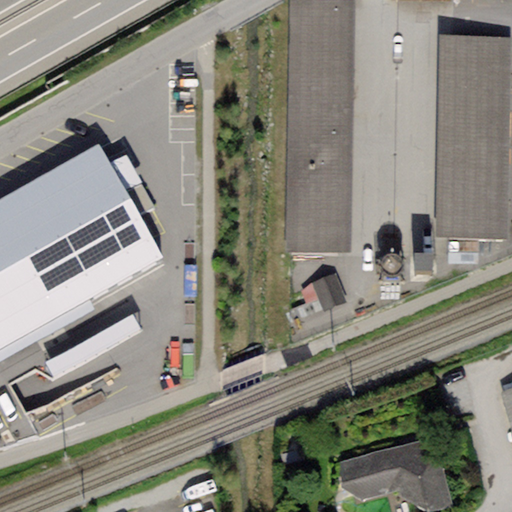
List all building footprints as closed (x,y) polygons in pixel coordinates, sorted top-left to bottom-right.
[(316,4),(291,3),(287,253),(354,254),(359,5),(316,4)] [(511,157),(511,40),(445,40),(442,241),(511,242),(511,157)] [(99,151),(0,207),(0,358),(165,265),(99,151)] [(382,274),(383,277),(385,280),(388,282),(392,283),(395,282),(399,281),(402,278),(403,275),(404,272),(403,268),(401,265),(399,262),(395,261),(391,261),(388,262),(385,264),(383,267),(382,270),(382,274)] [(436,262),(417,262),(417,279),(436,279),(436,262)] [(337,276),(311,288),(322,314),(348,302),(337,276)] [(133,319),(47,368),(55,382),(141,334),(133,319)] [(435,440),(340,464),(341,491),(363,504),(399,493),(400,501),(420,511),(447,511),(454,510),(435,440)]
